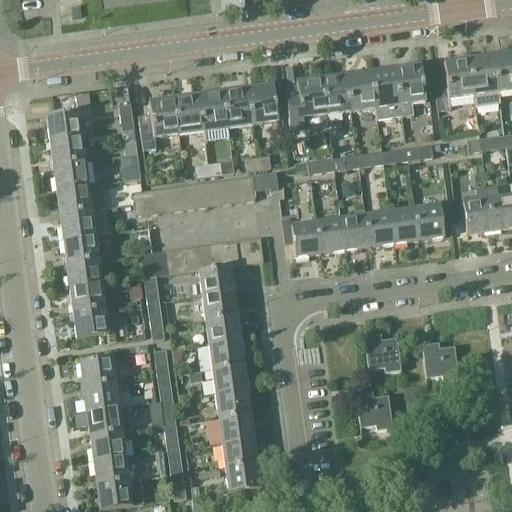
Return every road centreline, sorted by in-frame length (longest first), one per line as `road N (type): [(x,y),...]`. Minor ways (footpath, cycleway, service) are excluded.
road 1 (tertiary): [(0,71),(461,8)]
road 2 (residential): [(305,511),(279,302),(511,276)]
road 3 (residential): [(44,511),(0,180)]
